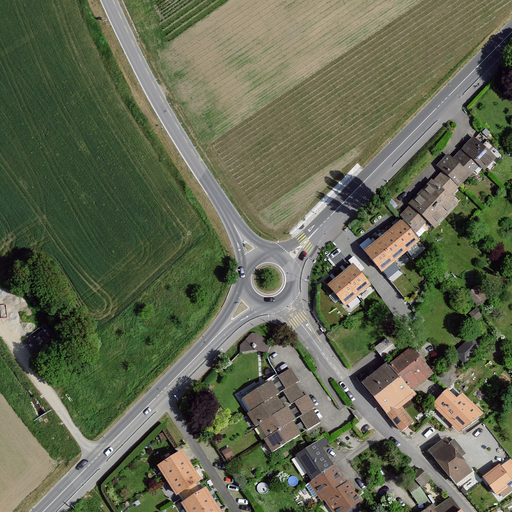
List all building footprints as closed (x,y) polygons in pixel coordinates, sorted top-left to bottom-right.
[(451,157),(441,167),(462,186),(481,165),(486,170),(497,159),(476,139),(456,161),(451,157)] [(404,217),(419,232),(430,220),(437,228),(459,206),(435,183),(413,205),(414,207),(404,217)] [(419,244),(401,224),(364,257),(382,277),(419,244)] [(371,289),(353,268),(328,290),(346,311),(371,289)] [(488,301),(477,288),(468,296),(479,309),(488,301)] [(483,318),(477,311),(471,316),(476,323),(483,318)] [(55,337),(46,324),(28,337),(37,350),(55,337)] [(241,347),(243,354),(257,353),(269,354),(271,345),(258,335),(253,335),(241,347)] [(484,347),(473,337),(454,356),(465,366),(484,347)] [(388,340),(375,350),(386,363),(399,353),(388,340)] [(365,385),(404,433),(415,423),(403,409),(417,397),(414,392),(434,375),(414,350),(392,368),(390,365),(365,385)] [(311,428),(325,420),(294,366),(279,375),(294,402),(295,401),(311,428)] [(273,383),(245,401),(253,413),(277,397),(281,395),(273,383)] [(454,387),(436,406),(467,436),(486,416),(465,396),(460,401),(454,396),(458,391),(454,387)] [(253,413),(249,416),(257,429),(261,426),(286,410),(277,397),(253,413)] [(286,410),(261,426),(269,440),(295,424),(297,421),(289,408),(286,410)] [(269,440),(266,442),(274,454),(303,436),(295,424),(269,440)] [(448,440),(431,453),(458,486),(474,474),(459,455),(464,451),(457,442),(452,445),(448,440)] [(319,445),(300,457),(316,483),(313,485),(325,501),(327,500),(335,511),(348,511),(364,502),(360,496),(359,497),(350,485),(349,486),(334,468),(319,445)] [(184,452),(162,467),(179,495),(202,481),(184,452)] [(428,471),(410,480),(421,504),(431,500),(423,484),(432,480),(428,471)] [(222,511),(208,490),(186,504),(190,511),(222,511)] [(462,511),(454,501),(437,511),(435,508),(430,511),(462,511)]
